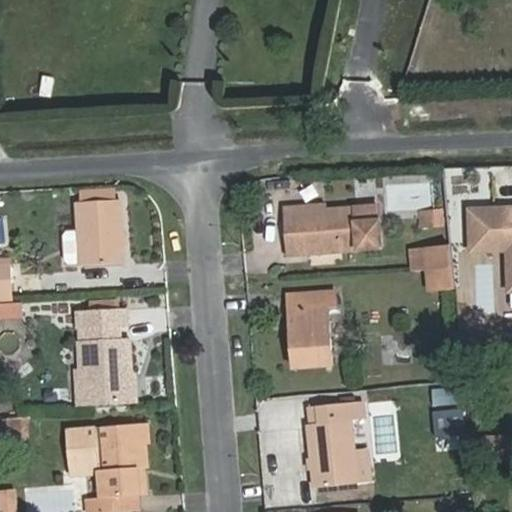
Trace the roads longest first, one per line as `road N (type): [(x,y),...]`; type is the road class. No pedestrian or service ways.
road 1 (residential): [(228,511),(206,156)]
road 2 (unclassified): [(206,156),(511,142)]
road 3 (unclassified): [(0,170),(206,156)]
road 4 (unknown): [(206,156),(216,0)]
